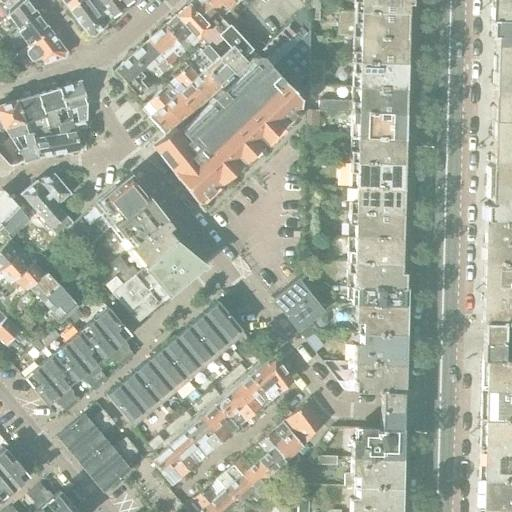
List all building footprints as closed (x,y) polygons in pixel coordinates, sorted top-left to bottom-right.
[(0,36),(4,41),(36,13),(25,0),(22,0),(0,18),(0,36)] [(0,0),(0,18),(22,0),(0,0)] [(82,0),(60,0),(67,9),(70,12),(82,0)] [(107,14),(95,0),(82,0),(70,12),(87,36),(90,37),(93,37),(105,26),(100,19),(105,15),(107,14)] [(95,0),(107,14),(105,15),(110,22),(124,9),(117,0),(95,0)] [(133,0),(117,0),(124,9),(133,0)] [(212,27),(219,35),(228,26),(203,0),(192,0),(178,13),(193,29),(190,32),(197,40),(200,37),(212,27)] [(231,8),(234,4),(230,0),(203,0),(228,26),(255,56),(256,54),(264,46),(265,45),(231,8)] [(309,7),(309,10),(320,10),(320,0),(311,0),(309,2),(309,7)] [(353,0),(353,11),(406,12),(406,4),(410,5),(410,0),(353,0)] [(511,0),(490,0),(490,22),(491,22),(491,37),(495,37),(494,45),(511,46),(511,0)] [(174,127),(164,135),(151,146),(179,182),(196,203),(281,124),(298,108),(298,98),(270,69),(275,64),(294,85),(308,72),(309,20),(309,10),(309,7),(308,6),(262,50),(268,57),(264,61),(267,65),(185,141),(174,127)] [(320,10),(309,10),(309,20),(320,20),(321,11),(320,10)] [(353,36),(406,38),(406,23),(405,23),(406,12),(353,11),(353,36)] [(20,46),(23,50),(48,29),(36,13),(4,41),(12,52),(20,46)] [(178,13),(163,27),(186,52),(187,52),(185,50),(192,44),(193,44),(197,40),(190,32),(193,29),(178,13)] [(234,74),(255,56),(228,26),(219,35),(231,48),(222,55),(221,58),(234,74)] [(186,52),(163,27),(146,43),(169,68),(186,52)] [(65,52),(48,29),(23,50),(15,56),(25,70),(63,58),(65,53),(65,52)] [(405,54),(406,38),(353,36),(352,62),(404,63),(405,54)] [(217,88),(234,74),(221,58),(222,55),(217,49),(214,52),(200,37),(197,40),(193,44),(192,44),(199,52),(205,58),(198,65),(204,71),(203,71),(217,88)] [(153,82),(169,68),(146,43),(130,57),(153,82)] [(511,71),(511,46),(494,45),(494,56),(493,56),(493,71),(511,71)] [(146,89),(153,82),(130,57),(114,72),(137,97),(146,89)] [(309,61),(308,85),(309,85),(322,85),(323,61),(309,61)] [(352,62),(351,86),(405,88),(405,73),(404,73),(404,63),(352,62)] [(217,88),(203,71),(197,77),(187,67),(179,74),(203,100),(217,88)] [(511,94),(511,71),(493,71),(492,87),(493,87),(493,94),(511,94)] [(203,100),(179,74),(168,85),(171,89),(170,89),(191,111),(203,100)] [(68,124),(73,123),(78,122),(86,122),(86,103),(80,82),(57,89),(68,124)] [(404,104),(405,88),(351,86),(351,101),(319,100),(318,111),(351,111),(403,113),(403,104),(404,104)] [(48,128),(57,125),(68,124),(57,89),(35,96),(48,128)] [(177,124),(191,111),(170,89),(168,92),(173,98),(171,100),(162,90),(153,98),(177,124)] [(492,106),(492,120),(511,120),(511,94),(493,94),(493,106),(492,106)] [(30,132),(48,128),(35,96),(15,102),(23,134),(30,132)] [(177,124),(153,98),(148,103),(156,112),(149,118),(164,135),(174,127),(177,124)] [(0,106),(0,123),(3,129),(9,138),(15,136),(23,134),(15,102),(0,106)] [(318,136),(318,111),(308,110),(307,135),(318,136)] [(351,111),(350,136),(403,138),(404,123),(403,123),(403,113),(351,111)] [(511,120),(492,120),(491,137),(492,137),(492,145),(511,145),(511,120)] [(73,123),(68,124),(57,125),(60,133),(49,135),(48,128),(30,132),(37,158),(79,151),(77,139),(85,136),(86,122),(78,122),(73,123)] [(0,159),(7,167),(23,162),(9,138),(3,129),(0,132),(0,159)] [(23,162),(37,158),(30,132),(23,134),(26,143),(21,145),(15,136),(9,138),(23,162)] [(403,155),(403,138),(350,136),(349,162),(402,163),(402,155),(403,155)] [(511,145),(492,145),(491,155),(490,171),(511,171),(511,145)] [(348,186),(402,188),(402,173),(401,173),(402,163),(349,162),(348,186)] [(511,196),(511,171),(490,171),(490,187),(491,187),(490,196),(511,196)] [(65,230),(72,224),(65,216),(61,211),(56,206),(69,194),(53,176),(35,182),(22,195),(57,235),(58,236),(65,230)] [(130,247),(163,220),(147,199),(128,176),(115,187),(92,206),(99,214),(99,221),(96,225),(90,230),(79,218),(72,224),(83,235),(91,244),(103,233),(106,236),(113,230),(116,232),(113,235),(125,250),(130,247)] [(401,204),(402,188),(348,186),(342,186),(342,198),(336,198),(335,210),(348,211),(400,212),(401,204)] [(3,226),(10,233),(9,234),(10,235),(28,218),(18,207),(19,207),(15,203),(1,190),(0,191),(0,223),(1,225),(3,226)] [(511,221),(511,196),(490,196),(490,205),(486,205),(486,221),(511,221)] [(314,236),(315,211),(306,211),(305,235),(314,236)] [(347,236),(401,238),(401,223),(400,223),(400,212),(348,211),(347,236)] [(145,266),(175,244),(169,237),(165,232),(170,228),(163,220),(130,247),(145,266)] [(511,263),(511,221),(486,221),(485,221),(484,262),(511,263)] [(75,242),(83,235),(72,224),(65,230),(75,242)] [(0,270),(22,250),(23,249),(10,235),(9,234),(10,233),(3,226),(0,229),(0,234),(7,242),(0,248),(0,270)] [(400,255),(401,238),(347,236),(346,261),(399,263),(399,254),(400,255)] [(305,246),(305,252),(310,257),(316,257),(321,252),(321,246),(316,241),(310,241),(305,246)] [(146,267),(131,277),(130,278),(124,283),(122,285),(111,294),(137,323),(193,275),(203,267),(175,244),(145,266),(146,267)] [(10,284),(15,280),(34,262),(33,261),(32,259),(31,260),(22,250),(0,270),(0,281),(2,280),(0,278),(2,276),(10,284)] [(118,257),(108,266),(112,270),(115,267),(117,269),(124,264),(118,257)] [(345,287),(402,288),(403,273),(399,273),(399,263),(346,261),(345,286),(345,287)] [(7,307),(44,273),(34,262),(15,280),(21,286),(19,288),(18,287),(6,297),(1,292),(0,292),(0,301),(0,302),(6,308),(7,307)] [(502,343),(503,325),(511,325),(511,263),(484,262),(483,294),(482,324),(482,342),(482,348),(481,360),(480,390),(480,419),(511,420),(511,360),(502,361),(502,348),(502,343)] [(124,264),(117,269),(122,275),(125,272),(128,270),(124,264)] [(57,283),(40,299),(41,300),(50,310),(48,312),(57,321),(60,323),(67,317),(74,324),(83,316),(77,308),(79,306),(65,292),(81,278),(84,276),(76,267),(57,283)] [(128,270),(125,272),(130,278),(131,277),(136,273),(132,267),(128,270)] [(40,299),(57,283),(46,272),(44,273),(7,307),(14,315),(21,310),(20,309),(33,298),(32,298),(36,295),(40,299)] [(122,275),(119,277),(124,283),(130,278),(125,272),(122,275)] [(111,294),(122,285),(115,277),(104,286),(111,294)] [(284,315),(310,295),(299,280),(273,301),(284,315)] [(361,323),(360,332),(402,334),(403,305),(403,288),(402,288),(345,287),(345,286),(337,286),(337,287),(332,287),(332,294),(346,294),(346,300),(354,300),(353,322),(361,323)] [(310,295),(284,315),(297,331),(310,321),(313,318),(323,311),(318,304),(310,295)] [(203,313),(230,346),(244,335),(217,302),(203,313)] [(92,319),(128,361),(133,356),(127,349),(122,348),(119,344),(129,335),(106,307),(92,319)] [(16,335),(19,331),(5,318),(0,312),(0,341),(17,357),(30,343),(25,338),(23,341),(16,335)] [(22,323),(28,316),(28,315),(25,312),(18,318),(22,323)] [(230,346),(203,313),(190,325),(217,357),(230,346)] [(315,317),(315,324),(318,328),(323,328),(327,325),(327,319),(324,315),(319,314),(315,317)] [(35,324),(28,316),(22,323),(29,330),(35,324)] [(120,367),(128,361),(92,319),(79,330),(102,358),(111,351),(115,355),(114,360),(120,367)] [(310,321),(297,331),(304,341),(313,334),(315,332),(317,329),(310,321)] [(203,369),(217,357),(190,325),(176,336),(203,369)] [(45,333),(39,327),(33,333),(38,339),(45,333)] [(45,348),(59,336),(53,330),(40,341),(45,348)] [(102,358),(79,330),(65,342),(100,384),(106,379),(100,372),(95,372),(91,367),(102,358)] [(344,472),(344,485),(357,486),(398,487),(399,458),(399,429),(400,423),(400,422),(400,420),(400,412),(400,404),(400,401),(400,399),(400,393),(401,363),(401,359),(402,334),(360,332),(360,344),(353,344),(353,353),(352,363),(352,379),(359,380),(359,392),(380,393),(380,399),(380,401),(380,412),(379,420),(379,421),(379,423),(379,429),(358,429),(358,438),(351,438),(350,457),(350,472),(344,472)] [(313,334),(304,341),(313,351),(321,345),(313,334)] [(189,381),(203,369),(176,336),(162,348),(189,381)] [(100,384),(65,342),(51,354),(74,382),(84,374),(87,378),(87,383),(93,390),(100,384)] [(175,392),(189,381),(162,348),(148,359),(175,392)] [(252,366),(263,357),(263,356),(257,349),(246,358),(252,366)] [(64,390),(74,382),(51,354),(37,365),(72,407),(78,402),(72,395),(67,395),(64,390)] [(248,378),(269,402),(292,382),(273,356),(248,378)] [(161,404),(175,392),(148,359),(134,371),(161,404)] [(230,373),(236,380),(246,371),(240,364),(230,373)] [(65,413),(72,407),(37,365),(22,378),(46,405),(56,397),(60,401),(59,406),(65,413)] [(161,404),(134,371),(120,383),(147,416),(161,404)] [(225,389),(236,380),(230,373),(219,382),(225,389)] [(246,422),(269,402),(248,378),(216,405),(237,430),(238,429),(229,418),(237,411),(246,422)] [(147,416),(120,383),(105,395),(133,428),(147,416)] [(202,397),(208,404),(219,395),(213,387),(202,397)] [(197,413),(208,404),(202,397),(191,406),(197,413)] [(289,432),(312,411),(305,402),(281,423),(289,432)] [(237,430),(216,405),(200,419),(220,443),(237,430)] [(68,451),(108,418),(102,410),(88,421),(83,414),(55,437),(68,451)] [(175,420),(181,427),(192,418),(185,411),(175,420)] [(312,411),(289,432),(301,447),(303,445),(302,445),(319,422),(312,411)] [(68,451),(80,466),(107,443),(100,435),(114,424),(108,418),(68,451)] [(205,456),(220,443),(200,419),(185,432),(205,456)] [(478,480),(511,480),(511,420),(480,419),(478,480)] [(170,436),(181,427),(175,420),(164,429),(170,436)] [(301,447),(289,432),(281,423),(279,424),(264,438),(284,462),(301,447)] [(190,470),(205,456),(185,432),(169,446),(190,470)] [(153,451),(164,442),(158,434),(147,444),(153,451)] [(90,479),(131,445),(125,438),(112,449),(107,443),(80,466),(90,479)] [(241,457),(232,465),(253,489),(249,493),(255,499),(286,472),(280,465),(284,462),(264,438),(257,443),(265,453),(249,467),(241,457)] [(131,445),(90,479),(102,493),(130,470),(123,463),(137,452),(131,445)] [(190,470),(169,446),(157,456),(150,461),(171,486),(190,470)] [(0,452),(0,470),(15,488),(28,477),(4,449),(0,452)] [(336,465),(336,456),(326,456),(317,456),(317,464),(336,465)] [(253,489),(232,465),(216,479),(237,503),(249,493),(253,489)] [(0,499),(1,500),(15,488),(0,470),(0,499)] [(215,511),(226,511),(237,503),(216,479),(199,493),(215,511)] [(511,511),(511,480),(478,480),(477,511),(511,511)] [(34,511),(75,511),(59,492),(48,500),(45,496),(45,491),(39,484),(26,495),(32,502),(37,502),(41,507),(34,511)] [(397,511),(398,487),(357,486),(356,497),(349,497),(348,511),(397,511)] [(215,511),(199,493),(186,504),(184,507),(188,511),(215,511)] [(308,511),(309,499),(298,499),(297,511),(308,511)]
